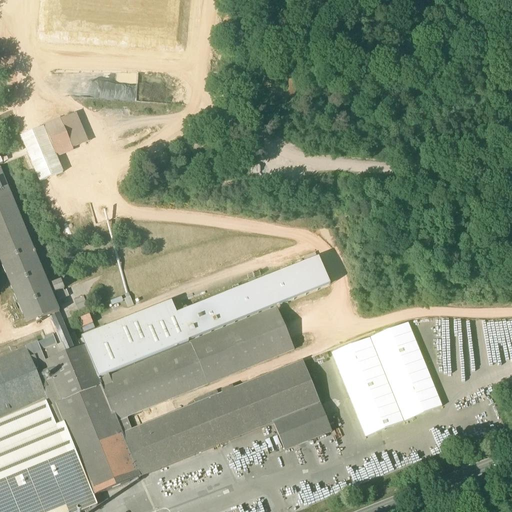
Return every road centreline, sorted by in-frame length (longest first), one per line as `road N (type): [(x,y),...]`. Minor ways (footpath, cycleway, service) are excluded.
road 1 (track): [(511,312),(289,326)]
road 2 (secondary): [(372,511),(511,455)]
